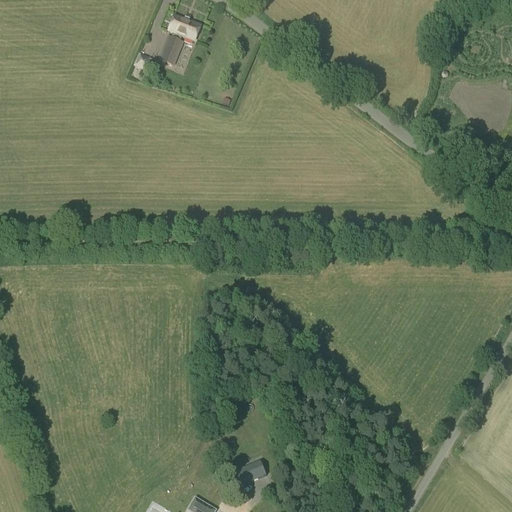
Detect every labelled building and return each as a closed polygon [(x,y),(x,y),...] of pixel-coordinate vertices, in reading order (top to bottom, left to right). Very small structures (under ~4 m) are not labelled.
[(189,23),(175,18),(169,33),(174,35),(172,40),(169,39),(161,62),(174,67),(183,44),(181,43),(183,38),(195,43),(201,27),(190,22),(189,23)] [(133,67),(146,72),(151,59),(138,54),(133,67)] [(247,268),(257,268),(257,258),(247,258),(247,268)] [(260,463),(252,466),(258,480),(266,477),(260,463)] [(215,511),(196,499),(188,511),(189,511),(215,511)]
